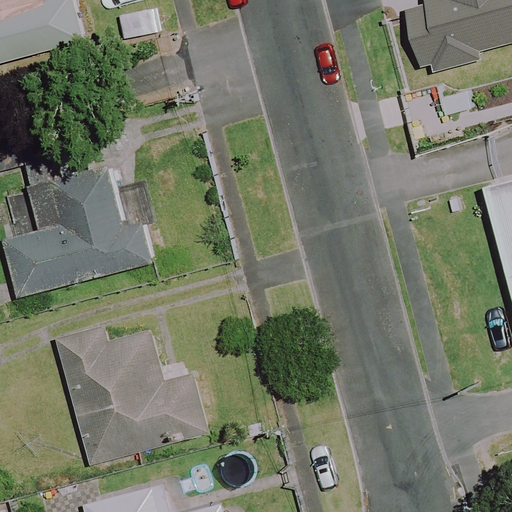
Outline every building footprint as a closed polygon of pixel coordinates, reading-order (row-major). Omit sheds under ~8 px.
[(0,0),(0,17),(50,4),(49,0),(0,0)] [(424,0),(455,113),(511,97),(511,68),(493,0),(424,0)] [(151,220),(123,226),(104,142),(29,159),(45,230),(10,238),(24,300),(75,288),(162,268),(151,220)] [(511,170),(498,174),(511,230),(511,170)] [(95,469),(191,445),(220,438),(202,366),(173,373),(160,321),(64,345),(95,469)] [(201,511),(175,511),(169,486),(91,506),(93,511),(227,511),(226,506),(201,511)]
